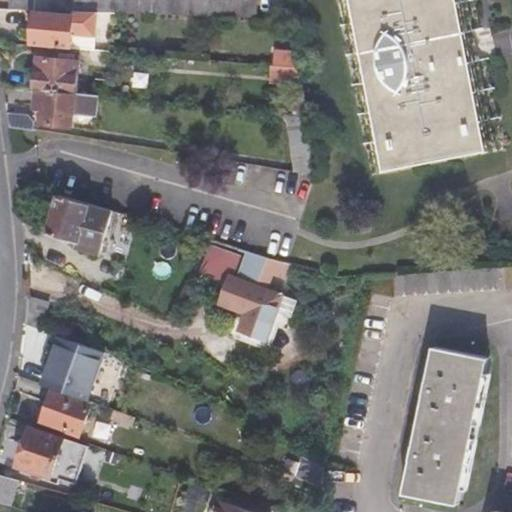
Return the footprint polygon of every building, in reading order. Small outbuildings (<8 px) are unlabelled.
[(94,11),(256,19),(256,0),(8,0),(8,7),(68,10),(94,11)] [(389,172),(350,0),(339,0),(377,175),(389,172)] [(350,0),(389,172),(505,148),(474,0),(350,0)] [(92,50),(94,11),(68,10),(68,17),(32,14),(31,23),(29,44),(92,50)] [(295,68),(289,38),(282,37),(277,38),(275,38),(271,66),(295,68)] [(37,65),(34,88),(37,88),(75,92),(80,60),(74,59),(74,54),(64,52),(62,53),(62,55),(61,56),(61,58),(39,55),(37,65)] [(286,86),(298,88),(295,68),(271,66),(264,66),(264,84),(286,86)] [(290,118),(304,119),(298,88),(286,86),(290,118)] [(97,112),(100,95),(75,92),(37,88),(35,106),(43,107),(41,118),(72,123),(73,110),(97,112)] [(7,123),(31,127),(33,119),(28,114),(5,110),(7,122),(7,123)] [(296,172),(314,175),(304,119),(290,118),(286,117),(296,172)] [(112,213),(56,196),(45,234),(77,244),(75,249),(99,256),(112,213)] [(217,271),(231,277),(239,255),(210,245),(200,273),(214,278),(217,271)] [(187,272),(197,253),(187,248),(177,267),(187,272)] [(254,289),(264,260),(243,253),(235,280),(231,279),(228,278),(226,282),(219,306),(244,315),(238,334),(267,343),(276,312),(281,298),(254,289)] [(228,278),(231,279),(231,277),(217,271),(214,278),(226,282),(228,278)] [(22,320),(39,326),(48,299),(23,290),(22,320)] [(295,303),(281,298),(276,312),(291,317),(295,303)] [(90,401),(108,351),(56,332),(47,355),(38,382),(51,386),(88,400),(90,401)] [(479,355),(432,345),(403,488),(458,500),(487,356),(479,355)] [(76,434),(88,400),(51,386),(45,403),(38,421),(76,434)] [(87,443),(33,425),(26,446),(19,465),(73,483),(87,443)] [(325,469),(304,456),(297,478),(321,487),(325,469)] [(0,503),(10,506),(17,479),(0,473),(0,503)] [(268,511),(225,498),(219,511),(268,511)]
